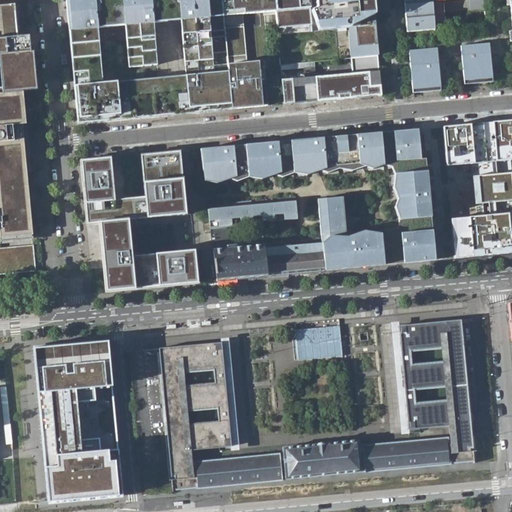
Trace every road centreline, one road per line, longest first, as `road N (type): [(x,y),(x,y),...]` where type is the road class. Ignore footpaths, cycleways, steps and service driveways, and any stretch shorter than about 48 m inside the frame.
road 1 (primary): [(495,280),(117,315)]
road 2 (residential): [(398,113),(61,144)]
road 3 (primary): [(234,511),(511,485)]
road 4 (residential): [(117,315),(135,511)]
road 5 (residential): [(78,318),(61,144)]
road 6 (secondary): [(495,280),(511,453)]
road 7 (residential): [(61,144),(47,0)]
